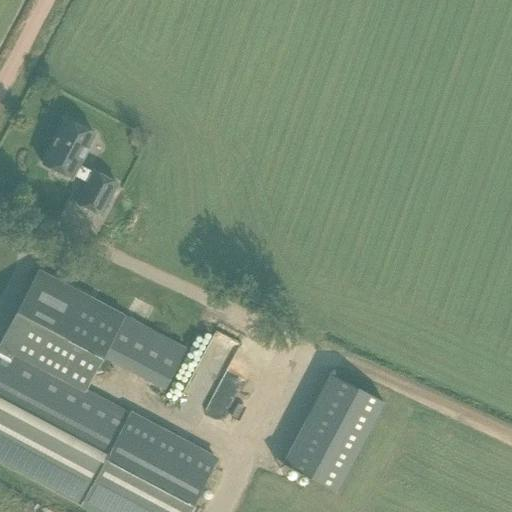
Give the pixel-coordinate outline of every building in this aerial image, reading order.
[(95,136),(83,129),(65,120),(41,164),(71,180),(73,176),(87,184),(76,204),(100,216),(117,183),(92,170),(91,172),(80,167),(95,136)] [(0,462),(93,511),(188,511),(215,461),(84,392),(103,357),(124,318),(39,270),(0,343),(0,462)] [(124,318),(103,357),(163,389),(184,350),(124,318)] [(203,331),(184,366),(206,378),(225,343),(203,331)] [(383,403),(330,375),(282,465),(335,493),(383,403)] [(0,491),(0,511),(20,511),(25,501),(0,491)]
